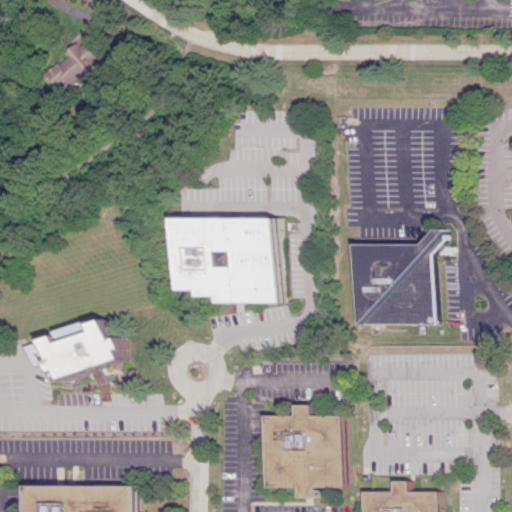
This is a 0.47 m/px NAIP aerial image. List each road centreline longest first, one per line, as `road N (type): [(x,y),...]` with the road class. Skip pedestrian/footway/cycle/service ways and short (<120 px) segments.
road 1 (residential): [(511,50),(248,46),(190,30),(140,0)]
road 2 (residential): [(193,388),(193,511)]
